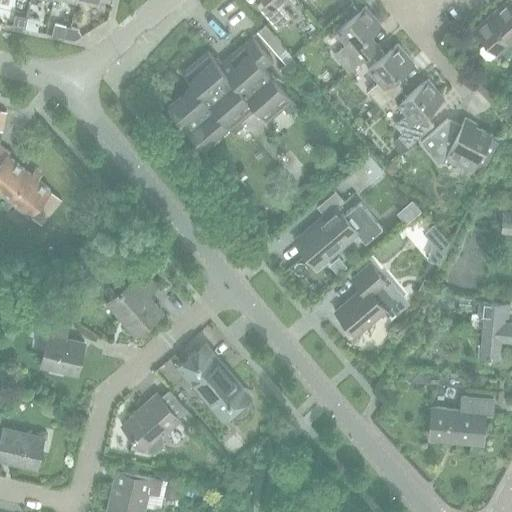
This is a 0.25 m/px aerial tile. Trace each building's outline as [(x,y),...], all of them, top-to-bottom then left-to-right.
[(282,0),(259,0),(254,4),(276,29),(291,16),(282,6),(285,3),(282,0)] [(511,3),(509,0),(476,29),(487,42),(480,47),(480,52),(486,59),(491,59),(497,54),(498,55),(511,42),(511,3)] [(333,54),(348,71),(378,46),(368,34),(379,25),(364,6),(334,32),(345,45),(333,54)] [(24,27),(27,16),(16,13),(13,24),(24,27)] [(27,16),(24,27),(38,30),(40,19),(27,16)] [(69,25),(59,23),(55,22),(52,33),(66,37),(69,25)] [(74,38),(81,34),(77,27),(69,25),(66,37),(74,38)] [(264,66),(273,59),(252,35),(219,64),(207,50),(182,72),(194,85),(169,107),(173,112),(164,119),(177,133),(181,129),(198,148),(226,123),(234,132),(243,125),(238,119),(254,106),(267,120),(283,106),(287,111),(296,103),(264,66)] [(379,107),(401,89),(392,78),(411,62),(396,44),(366,69),(377,82),(366,91),(379,107)] [(406,147),(432,125),(422,114),(441,98),(425,79),(396,104),(405,114),(393,124),(400,132),(396,135),(406,147)] [(490,134),(474,126),(475,124),(464,118),(458,130),(454,129),(446,119),(419,141),(439,164),(444,159),(445,156),(473,169),(478,159),(485,163),(496,140),(489,136),(490,134)] [(0,189),(29,214),(50,189),(7,153),(9,151),(0,143),(0,189)] [(358,189),(383,169),(370,153),(345,174),(358,189)] [(420,208),(410,197),(395,210),(405,221),(420,208)] [(320,261),(358,230),(336,205),(299,236),(320,261)] [(502,231),(511,231),(511,211),(503,211),(502,231)] [(448,239),(432,221),(422,230),(429,237),(430,242),(429,248),(425,255),(437,261),(448,239)] [(354,334),(384,308),(374,297),(380,291),(378,288),(386,281),(370,262),(351,278),(360,289),(334,310),(354,334)] [(136,333),(162,310),(146,292),(155,284),(142,270),(108,301),(136,333)] [(511,340),(511,322),(508,322),(509,302),(479,300),(478,314),(483,315),(481,344),(479,344),(478,356),(499,358),(500,340),(511,340)] [(77,373),(84,343),(65,338),(68,327),(39,320),(36,332),(48,335),(41,364),(77,373)] [(224,418),(249,397),(204,344),(179,365),(224,418)] [(155,452),(165,443),(164,432),(179,418),(156,392),(146,401),(148,402),(121,425),(134,439),(132,447),(155,452)] [(491,414),(493,398),(460,395),(459,409),(432,406),(429,436),(455,438),(455,440),(483,442),(486,414),(491,414)] [(0,459),(35,468),(42,436),(3,427),(0,441),(0,459)] [(174,496),(177,484),(166,482),(166,480),(117,468),(106,511),(107,511),(142,511),(145,504),(160,508),(163,494),(174,496)]
